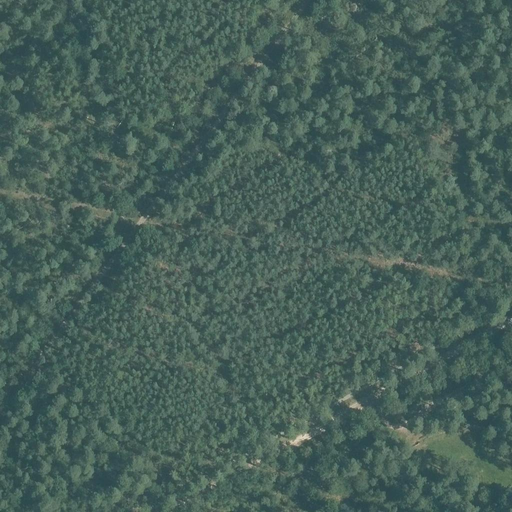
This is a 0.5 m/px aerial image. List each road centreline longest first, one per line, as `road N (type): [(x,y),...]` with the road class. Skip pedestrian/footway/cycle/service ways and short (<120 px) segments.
road 1 (track): [(144,219),(308,0)]
road 2 (track): [(170,511),(366,400)]
road 3 (track): [(66,0),(113,216)]
road 4 (track): [(34,369),(144,219)]
road 5 (track): [(90,511),(102,428),(79,393),(34,369)]
road 6 (track): [(366,400),(511,317)]
road 7 (track): [(366,400),(383,423),(398,427),(476,381)]
